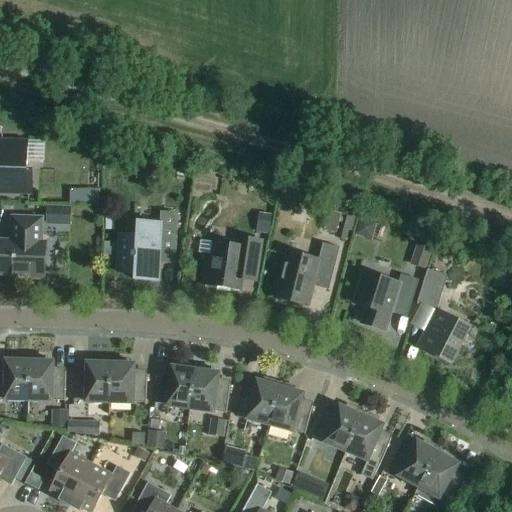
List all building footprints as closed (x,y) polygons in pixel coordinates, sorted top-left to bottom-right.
[(28,142),(0,141),(0,195),(33,197),(33,170),(27,170),(28,142)] [(88,192),(87,204),(101,204),(101,192),(88,192)] [(47,208),(46,227),(71,227),(71,208),(47,208)] [(258,214),(255,233),(268,235),(270,216),(258,214)] [(160,225),(138,224),(137,238),(120,237),(118,275),(135,275),(135,281),(158,283),(160,259),(176,259),(178,217),(161,216),(160,225)] [(346,217),(343,231),(353,233),(355,219),(346,217)] [(42,220),(13,219),(12,243),(0,242),(0,276),(44,278),(45,244),(41,244),(42,220)] [(262,243),(252,241),(246,245),(225,242),(225,246),(215,245),(213,258),(207,257),(203,286),(240,291),(242,278),(246,275),(257,277),(262,243)] [(340,249),(323,245),(319,262),(287,254),(276,299),(309,307),(314,285),(319,283),(331,286),(340,249)] [(411,266),(426,271),(432,251),(417,246),(411,266)] [(418,305),(437,311),(447,277),(428,271),(418,305)] [(408,313),(418,283),(402,278),(400,286),(364,274),(354,305),(367,309),(362,325),(385,332),(392,311),(396,309),(408,313)] [(471,329),(437,312),(418,348),(441,360),(443,356),(454,362),(471,329)] [(5,402),(29,402),(30,358),(29,358),(13,358),(12,363),(6,363),(6,372),(0,371),(0,400),(5,401),(5,402)] [(30,358),(29,402),(52,403),(52,402),(65,402),(66,374),(53,373),(53,364),(47,364),(47,359),(30,358)] [(86,404),(110,405),(111,360),(110,360),(110,361),(94,360),(94,365),(87,365),(87,374),(74,374),(74,403),(86,403),(86,404)] [(111,360),(110,405),(133,405),(133,404),(146,405),(147,376),(134,376),(134,366),(128,366),(128,361),(112,361),(112,360),(111,360)] [(167,408),(190,411),(196,366),(196,367),(179,365),(179,370),(172,369),(171,378),(159,377),(155,405),(167,407),(167,408)] [(196,366),(190,411),(214,414),(214,413),(226,415),(230,386),(218,385),(219,375),(213,374),(213,370),(197,367),(196,366)] [(247,421),(270,427),(282,384),(281,384),(265,380),(263,385),(257,383),(255,392),(243,389),(235,417),(247,420),(247,421)] [(282,384),(270,427),(292,433),(293,432),(305,436),(312,408),(300,405),(303,396),(297,394),(298,389),(282,385),(282,384)] [(325,444),(347,454),(364,412),(363,412),(363,413),(348,406),(346,411),(340,408),(336,417),(325,412),(313,438),(325,443),(325,444)] [(53,412),(52,427),(67,428),(67,423),(67,412),(53,412)] [(347,454),(368,463),(362,477),(373,482),(391,440),(380,436),(383,427),(378,424),(379,420),(364,413),(364,412),(347,454)] [(209,436),(224,439),(227,422),(211,420),(209,436)] [(67,428),(66,436),(83,437),(83,423),(67,423),(67,428)] [(148,449),(165,451),(166,434),(149,433),(148,449)] [(133,435),(132,447),(145,447),(145,435),(133,435)] [(59,502),(69,507),(92,466),(71,455),(76,446),(63,438),(50,461),(64,468),(51,493),(61,498),(59,502)] [(415,496),(441,450),(440,450),(425,442),(423,446),(418,443),(413,452),(402,446),(388,471),(399,477),(399,478),(419,489),(415,496)] [(0,476),(1,475),(14,482),(27,459),(2,446),(0,450),(0,476)] [(134,458),(146,464),(150,456),(138,449),(134,458)] [(226,449),(221,465),(242,471),(245,453),(226,449)] [(441,450),(415,496),(416,497),(416,496),(436,507),(440,500),(451,506),(465,481),(454,474),(459,466),(453,463),(456,459),(441,451),(441,450)] [(92,466),(69,507),(77,511),(79,511),(81,509),(86,511),(93,511),(105,491),(118,498),(131,475),(117,468),(112,477),(92,466)] [(278,470),(274,482),(289,487),(293,475),(278,470)] [(311,478),(299,473),(293,489),(305,493),(311,478)] [(380,478),(374,489),(381,493),(387,482),(380,478)] [(175,511),(156,502),(162,492),(148,484),(135,507),(143,511),(175,511)] [(262,511),(272,494),(257,487),(243,511),(262,511)] [(358,500),(351,496),(344,501),(345,510),(348,511),(355,511),(360,509),(358,500)]
